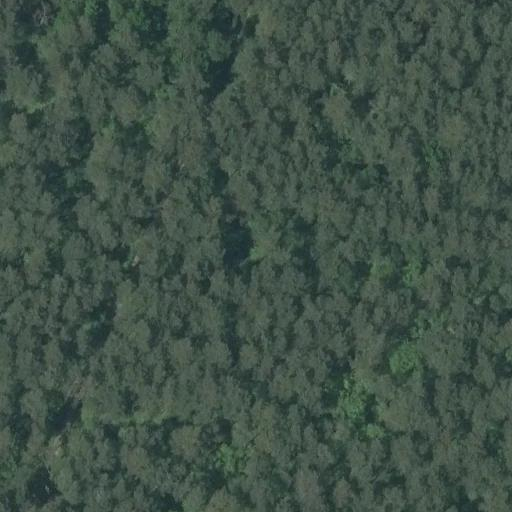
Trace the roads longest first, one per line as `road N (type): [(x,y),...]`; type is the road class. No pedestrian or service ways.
road 1 (track): [(205,96),(26,511)]
road 2 (track): [(511,257),(205,96)]
road 3 (track): [(205,96),(15,0)]
